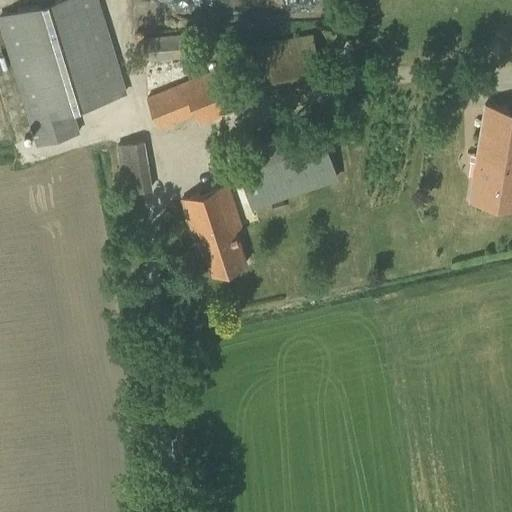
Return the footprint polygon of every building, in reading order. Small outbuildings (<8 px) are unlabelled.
[(73,107),(128,93),(99,0),(47,0),(0,14),(0,26),(28,118),(37,145),(81,131),(73,107)] [(186,57),(184,33),(143,37),(145,61),(186,57)] [(187,36),(191,58),(201,56),(197,34),(187,36)] [(322,82),(312,34),(256,45),(266,94),(322,82)] [(243,107),(227,67),(178,86),(178,84),(147,97),(160,128),(197,114),(200,124),(243,107)] [(511,107),(485,103),(471,199),(511,205),(511,107)] [(236,150),(254,206),(339,176),(321,121),(236,150)] [(152,187),(144,139),(117,144),(125,192),(152,187)] [(227,184),(182,199),(195,240),(202,237),(214,273),(247,262),(236,231),(243,229),(237,212),(227,184)]
